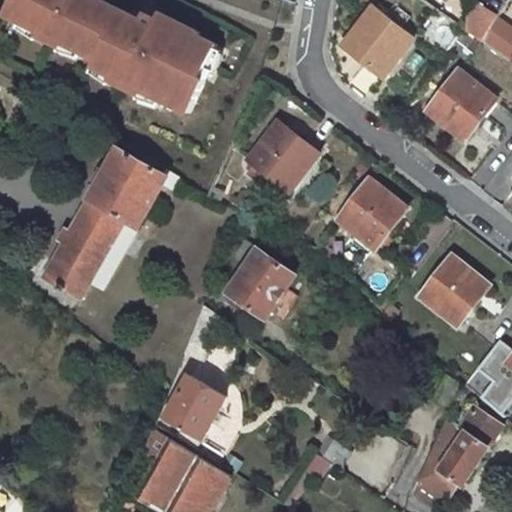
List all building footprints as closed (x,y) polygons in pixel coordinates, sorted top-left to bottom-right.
[(18,0),(9,21),(100,64),(98,70),(193,115),(208,82),(203,80),(218,48),(196,37),(197,35),(158,17),(160,13),(149,7),(141,24),(88,0),(18,0)] [(498,16),(470,0),(465,0),(467,32),(482,43),(496,20),(498,16)] [(417,41),(376,9),(346,47),(388,79),(417,41)] [(511,31),(496,20),(482,43),(511,64),(511,31)] [(501,103),(462,73),(431,113),(469,144),(501,103)] [(282,123),(252,161),(259,167),(250,177),(278,199),(287,189),(291,193),(323,154),(282,123)] [(122,153),(48,282),(83,302),(94,285),(106,292),(161,195),(170,180),(122,153)] [(173,175),(170,180),(161,195),(175,203),(187,183),(173,175)] [(369,182),(337,222),(376,253),(408,214),(369,182)] [(253,202),(245,199),(239,213),(246,217),(253,202)] [(261,250),(231,293),(270,320),(299,277),(261,250)] [(454,260),(422,301),(458,330),(490,289),(454,260)] [(225,319),(207,307),(187,355),(206,363),(225,319)] [(229,364),(236,347),(219,340),(212,356),(229,364)] [(511,369),(510,368),(511,364),(511,349),(504,343),(480,372),(496,384),(484,400),(504,417),(511,407),(511,369)] [(460,387),(446,378),(433,401),(447,410),(460,387)] [(196,379),(171,417),(207,441),(232,403),(196,379)] [(462,429),(447,419),(417,482),(445,503),(458,484),(464,487),(504,430),(477,409),(462,429)] [(158,434),(146,459),(154,463),(137,498),(160,511),(215,511),(236,480),(158,434)] [(328,443),(318,458),(330,465),(338,471),(348,456),(328,443)] [(318,484),(330,465),(318,458),(306,477),(318,484)]
